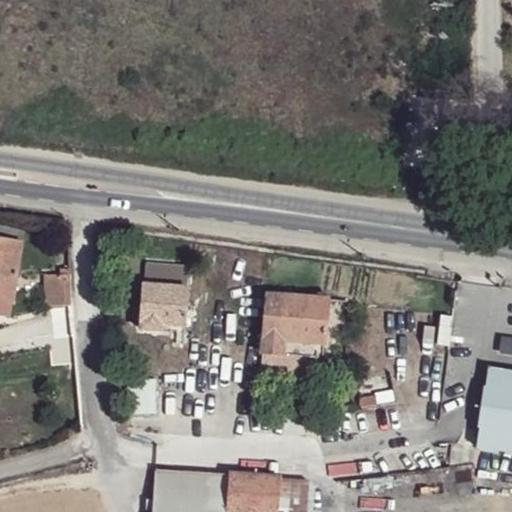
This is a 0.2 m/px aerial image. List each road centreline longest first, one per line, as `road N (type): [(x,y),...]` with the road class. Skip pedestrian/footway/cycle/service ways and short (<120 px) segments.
road 1 (secondary): [(0,176),(497,240)]
road 2 (unclassified): [(497,240),(490,0)]
